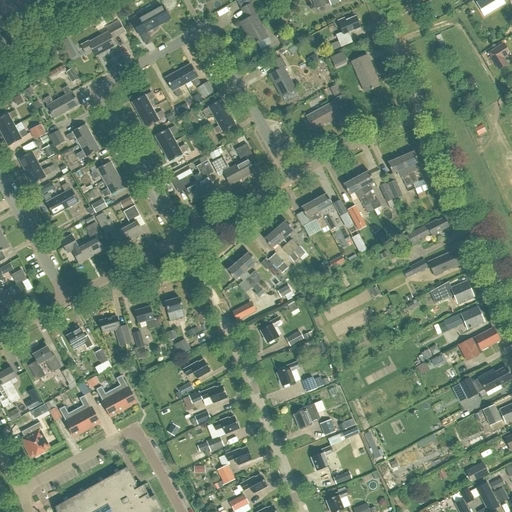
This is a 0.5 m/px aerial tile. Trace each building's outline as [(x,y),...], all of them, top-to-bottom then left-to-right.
[(313,0),(317,8),(330,3),(331,6),(340,2),(339,0),(313,0)] [(484,16),(498,8),(494,2),(496,0),(478,0),(476,2),(484,16)] [(240,23),(253,46),(268,38),(256,16),(258,14),(252,3),(241,9),(247,20),(240,23)] [(170,19),(161,5),(139,17),(138,15),(130,19),(131,22),(139,35),(140,36),(170,19)] [(97,22),(100,27),(108,22),(105,17),(97,22)] [(336,35),(341,47),(352,43),(348,33),(360,28),(356,17),(339,24),(343,32),(336,35)] [(93,50),(96,57),(116,46),(112,39),(124,32),(118,21),(106,28),(108,32),(89,43),(88,42),(81,46),(86,54),(93,50)] [(139,35),(131,22),(124,26),(131,39),(139,35)] [(66,39),(60,43),(64,51),(71,47),(66,39)] [(285,46),(290,54),(297,50),(292,42),(285,46)] [(504,43),(488,53),(499,71),(508,65),(504,59),(511,54),(504,43)] [(319,60),(315,53),(307,57),(308,57),(304,60),(307,66),(319,60)] [(329,59),(332,68),(345,62),(342,53),(329,59)] [(374,75),(375,74),(367,55),(351,62),(364,93),(379,86),(374,75)] [(282,97),(286,103),(297,96),(294,91),(295,90),(283,68),(286,67),(281,58),(270,63),(275,72),(269,75),(281,97),(282,97)] [(178,71),(185,85),(192,81),(195,87),(200,84),(197,78),(198,78),(190,64),(178,71)] [(66,74),(73,85),(79,80),(72,70),(66,74)] [(173,91),(177,97),(182,94),(179,88),(185,85),(178,71),(165,78),(172,92),(173,91)] [(191,97),(195,103),(213,92),(207,81),(196,88),(198,93),(191,97)] [(340,94),(336,85),(329,89),(333,97),(340,94)] [(59,99),(67,112),(79,105),(72,92),(71,93),(68,86),(62,89),(66,95),(59,99)] [(132,103),(139,115),(152,108),(148,101),(154,98),(152,93),(145,96),(145,95),(132,103)] [(12,99),(16,107),(23,103),(19,95),(12,99)] [(47,106),(54,119),(67,112),(59,99),(53,103),(49,97),(44,99),(47,106)] [(212,113),(215,120),(228,112),(221,100),(208,107),(209,108),(202,111),(205,117),(212,113)] [(306,117),(313,129),(327,122),(328,123),(341,116),(334,102),(306,117)] [(139,115),(146,128),(159,121),(158,120),(165,116),(162,111),(156,115),(152,108),(139,115)] [(0,117),(0,131),(1,134),(15,126),(11,120),(17,116),(14,111),(8,115),(8,114),(0,117)] [(213,130),(216,135),(222,132),(235,125),(228,112),(215,120),(219,126),(213,130)] [(180,117),(175,120),(178,125),(183,121),(180,117)] [(28,130),(33,140),(45,135),(40,124),(28,130)] [(75,138),(79,145),(92,137),(85,125),(72,132),(73,133),(66,136),(69,141),(75,138)] [(1,134),(8,146),(21,139),(21,138),(27,135),(24,130),(18,133),(15,126),(1,134)] [(155,136),(162,149),(175,142),(171,135),(178,132),(175,127),(169,130),(168,129),(155,136)] [(58,132),(49,137),(54,147),(64,142),(58,132)] [(77,155),(79,160),(86,157),(99,150),(92,137),(79,145),(83,151),(77,155)] [(162,149),(169,162),(182,155),(182,154),(188,150),(185,145),(179,148),(175,142),(162,149)] [(235,166),(243,179),(255,172),(247,157),(252,154),(246,144),(235,150),(242,162),(235,166)] [(208,155),(212,161),(220,156),(216,150),(208,155)] [(401,157),(412,184),(418,181),(414,172),(416,171),(413,165),(418,163),(414,152),(401,157)] [(222,171),(230,186),(243,179),(235,166),(229,169),(222,157),(211,163),(217,173),(222,171)] [(412,184),(401,157),(387,163),(392,174),(397,172),(399,178),(402,177),(406,187),(412,184)] [(197,182),(204,195),(217,189),(209,175),(209,174),(214,171),(208,160),(196,166),(203,179),(197,182)] [(100,175),(104,182),(117,175),(110,162),(97,169),(98,170),(91,174),(94,179),(100,175)] [(57,173),(59,178),(71,173),(69,168),(57,173)] [(356,178),(373,210),(380,207),(375,198),(373,200),(368,191),(371,189),(369,185),(374,182),(368,171),(356,178)] [(183,187),(191,202),(204,195),(197,182),(192,174),(179,181),(177,177),(171,180),(177,190),(183,187)] [(102,192),(104,197),(111,194),(111,195),(124,187),(117,175),(104,182),(108,189),(102,192)] [(349,196),(352,194),(355,199),(357,198),(366,214),(373,210),(356,178),(343,185),(349,196)] [(423,180),(413,184),(418,195),(428,190),(423,180)] [(393,181),(385,184),(392,200),(400,197),(393,181)] [(376,186),(384,203),(391,200),(382,183),(376,186)] [(58,196),(66,209),(78,203),(71,189),(70,190),(67,184),(62,186),(65,193),(58,196)] [(45,186),(37,190),(40,196),(48,192),(45,186)] [(46,203),(53,216),(66,209),(58,196),(52,200),(48,194),(43,196),(47,203),(46,203)] [(314,201),(327,226),(333,223),(328,214),(334,211),(331,205),(332,205),(326,194),(314,201)] [(128,206),(133,203),(130,197),(125,200),(128,206)] [(107,208),(102,199),(90,206),(95,215),(107,208)] [(316,219),(322,229),(327,226),(314,201),(301,208),(307,218),(310,223),(316,219)] [(333,207),(346,232),(353,228),(340,203),(333,207)] [(365,226),(354,205),(346,209),(357,230),(365,226)] [(123,227),(130,240),(143,233),(135,218),(140,216),(134,206),(123,212),(129,224),(123,227)] [(437,220),(426,226),(408,235),(413,245),(420,241),(419,240),(431,234),(432,237),(438,234),(437,232),(449,226),(444,218),(437,221),(437,220)] [(109,232),(118,247),(130,240),(123,227),(117,231),(110,219),(99,225),(105,235),(109,232)] [(275,230),(283,239),(294,230),(286,221),(275,230)] [(84,244),(92,257),(104,250),(96,235),(101,232),(96,223),(85,228),(91,240),(84,244)] [(264,239),(272,249),(283,239),(275,230),(264,239)] [(364,233),(356,235),(360,250),(368,248),(364,233)] [(72,251),(79,264),(92,257),(84,244),(78,247),(72,235),(61,241),(67,253),(72,251)] [(0,262),(6,259),(2,252),(9,247),(3,236),(0,238),(0,262)] [(291,240),(286,245),(293,253),(298,248),(297,247),(291,240)] [(286,245),(281,249),(288,257),(293,253),(286,245)] [(436,259),(436,260),(429,264),(434,277),(443,273),(442,272),(460,265),(454,251),(436,259)] [(249,253),(238,262),(246,271),(256,262),(249,253)] [(277,268),(283,262),(275,254),(268,260),(273,265),(274,264),(277,268)] [(327,262),(330,268),(343,261),(340,255),(327,262)] [(265,260),(260,264),(264,268),(269,264),(265,260)] [(424,260),(410,267),(414,275),(428,268),(424,260)] [(238,262),(227,271),(235,280),(239,277),(243,282),(245,280),(252,288),(257,284),(250,276),(246,271),(238,262)] [(9,289),(16,302),(29,295),(22,282),(27,279),(21,269),(11,275),(16,285),(9,289)] [(255,271),(250,276),(257,284),(262,279),(255,271)] [(272,279),(276,285),(285,280),(282,274),(272,279)] [(441,301),(454,296),(457,304),(474,297),(467,281),(451,288),(449,283),(436,289),(441,301)] [(287,300),(294,296),(288,286),(278,292),(281,298),(284,295),(287,300)] [(369,290),(373,297),(378,294),(375,287),(369,290)] [(0,302),(4,309),(16,302),(9,289),(2,293),(0,288),(0,302)] [(262,300),(270,296),(265,289),(258,293),(262,300)] [(167,313),(170,321),(184,317),(182,309),(183,309),(180,298),(165,302),(168,312),(167,313)] [(417,299),(402,308),(406,313),(421,305),(417,299)] [(296,309),(292,302),(286,306),(290,312),(296,309)] [(250,303),(232,312),(237,321),(255,312),(250,303)] [(146,321),(147,326),(148,330),(158,327),(156,318),(153,319),(150,307),(135,311),(138,324),(146,321)] [(443,334),(465,324),(467,330),(484,322),(481,313),(478,307),(460,314),(444,321),(444,323),(439,325),(443,334)] [(118,338),(120,346),(131,343),(129,335),(126,326),(120,327),(116,316),(99,321),(102,333),(115,330),(118,338)] [(269,323),(270,325),(260,331),(267,344),(279,337),(273,327),(282,323),(279,318),(269,323)] [(499,340),(493,328),(475,338),(474,337),(459,345),(466,360),(478,354),(476,351),(480,349),(480,350),(499,340)] [(66,336),(72,346),(74,350),(84,344),(87,349),(93,346),(87,336),(85,337),(80,329),(66,336)] [(176,339),(173,330),(167,333),(169,341),(176,339)] [(291,338),(296,345),(309,338),(305,330),(291,338)] [(133,333),(137,347),(145,345),(140,331),(133,333)] [(174,345),(179,354),(189,349),(183,339),(174,345)] [(439,351),(435,345),(429,349),(433,355),(439,351)] [(28,366),(37,381),(46,376),(39,364),(45,361),(52,373),(60,368),(58,364),(59,364),(54,355),(52,356),(47,347),(33,355),(37,361),(28,366)] [(101,350),(94,354),(101,365),(107,361),(101,350)] [(421,354),(425,360),(431,357),(427,350),(422,353),(421,354)] [(183,370),(187,376),(193,373),(197,379),(210,371),(204,360),(198,363),(198,362),(183,370)] [(277,373),(282,387),(295,382),(290,371),(299,368),(297,362),(286,366),(287,369),(277,373)] [(0,373),(0,377),(13,402),(19,398),(10,381),(17,377),(11,367),(0,373)] [(511,379),(511,378),(506,367),(494,373),(493,370),(478,378),(478,379),(471,383),(469,378),(459,384),(468,399),(477,394),(477,393),(484,390),(488,396),(502,388),(500,386),(511,379)] [(62,372),(69,384),(74,381),(67,369),(62,372)] [(302,378),(307,390),(317,385),(312,374),(302,378)] [(113,390),(123,410),(136,403),(121,376),(116,379),(120,386),(113,390)] [(0,396),(0,401),(3,407),(13,402),(0,377),(0,392),(2,396),(0,396)] [(87,381),(90,388),(99,383),(95,377),(87,381)] [(190,382),(178,388),(182,395),(193,389),(190,382)] [(210,397),(213,403),(227,398),(222,386),(216,388),(215,387),(200,393),(203,399),(210,397)] [(96,390),(111,417),(123,410),(113,390),(105,394),(101,387),(96,390)] [(451,389),(440,394),(443,400),(432,405),(437,416),(449,411),(446,404),(456,400),(451,389)] [(76,410),(86,430),(99,423),(85,396),(79,399),(83,406),(76,410)] [(182,399),(187,410),(193,407),(188,396),(182,399)] [(320,411),(328,408),(325,399),(317,401),(320,411)] [(483,410),(490,426),(504,419),(505,423),(511,420),(511,403),(497,411),(494,405),(483,410)] [(294,415),(299,429),(312,424),(311,422),(320,418),(314,404),(303,408),(304,411),(294,415)] [(59,410),(74,437),(86,430),(76,410),(68,414),(64,407),(59,410)] [(461,418),(475,411),(473,407),(459,414),(461,418)] [(7,415),(11,422),(20,416),(16,409),(7,415)] [(207,411),(194,417),(198,425),(211,420),(207,411)] [(215,431),(223,428),(225,434),(239,429),(234,416),(228,419),(228,418),(213,424),(215,431)] [(319,421),(324,435),(335,432),(330,417),(319,421)] [(451,424),(448,418),(441,422),(440,420),(424,428),(428,436),(451,424)] [(470,427),(467,420),(461,422),(465,430),(470,427)] [(35,455),(36,457),(46,452),(45,449),(48,447),(39,431),(43,429),(40,422),(21,432),(25,438),(22,440),(31,457),(35,455)] [(167,432),(174,437),(179,428),(172,424),(167,432)] [(342,434),(345,440),(359,433),(356,427),(342,434)] [(219,436),(206,441),(206,442),(208,449),(210,452),(223,447),(219,436)] [(206,442),(197,446),(199,453),(203,451),(207,449),(208,449),(206,442)] [(228,462),(235,459),(238,465),(252,460),(247,447),(241,450),(240,449),(225,455),(228,462)] [(321,453),(311,457),(317,471),(329,466),(328,464),(334,461),(331,453),(333,452),(331,447),(320,451),(321,453)] [(488,474),(482,463),(466,471),(472,482),(488,474)] [(228,465),(217,471),(223,485),(235,479),(228,465)] [(103,480),(55,507),(56,511),(163,511),(154,496),(150,498),(148,495),(143,485),(137,489),(135,485),(137,485),(127,467),(103,480)] [(436,472),(441,480),(447,477),(442,469),(436,472)] [(349,472),(333,478),(335,485),(352,479),(349,472)] [(261,475),(255,478),(254,477),(240,485),(243,491),(250,487),(253,494),(267,487),(261,475)] [(489,483),(493,490),(504,484),(500,476),(489,483)] [(483,509),(484,511),(497,511),(496,511),(494,509),(499,506),(486,482),(476,488),(486,507),(483,509)] [(500,503),(508,499),(502,488),(494,492),(500,503)] [(460,492),(466,504),(473,500),(467,489),(460,492)] [(346,490),(335,494),(336,496),(326,500),(330,511),(337,511),(344,510),(339,499),(348,495),(346,490)] [(244,495),(229,503),(234,511),(249,504),(244,495)] [(470,511),(462,496),(454,500),(460,511),(470,511)] [(436,510),(444,506),(442,501),(434,505),(436,510)]
